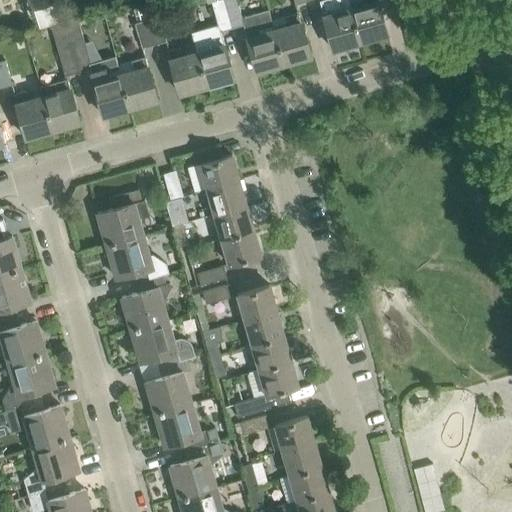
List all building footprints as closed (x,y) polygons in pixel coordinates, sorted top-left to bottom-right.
[(33,9),(38,27),(62,20),(55,0),(27,0),(30,10),(33,9)] [(61,0),(59,4),(72,13),(79,4),(73,0),(61,0)] [(217,24),(190,32),(193,42),(206,84),(232,77),(233,78),(234,78),(220,31),(231,28),(222,0),(212,0),(210,1),(217,24)] [(236,0),(222,0),(231,28),(242,24),(256,71),(258,71),(257,70),(283,63),(273,29),(267,9),(241,17),(236,0)] [(347,0),(321,0),(319,1),(333,49),(334,49),(334,48),(359,41),(349,7),(347,0)] [(361,0),(363,3),(349,7),(359,41),(386,33),(386,34),(387,34),(377,0),(361,0)] [(287,25),(273,29),(283,63),(309,55),(309,56),(310,56),(298,12),(285,16),(287,25)] [(166,40),(159,15),(146,19),(153,44),(166,40)] [(146,19),(134,22),(141,47),(153,44),(146,19)] [(65,75),(77,71),(69,41),(63,22),(51,25),(65,75)] [(80,27),(66,31),(77,71),(89,68),(103,115),(104,115),(103,114),(129,106),(117,64),(115,55),(101,59),(89,62),(80,27)] [(167,49),(174,74),(180,93),(181,93),(180,92),(206,84),(193,42),(167,49)] [(144,56),(117,64),(129,106),(155,99),(156,100),(157,100),(144,56)] [(4,59),(0,60),(0,87),(11,84),(4,59)] [(39,86),(42,95),(51,129),(78,121),(78,122),(79,122),(67,78),(39,86)] [(13,94),(20,118),(26,137),(27,137),(26,136),(51,129),(42,95),(28,99),(26,90),(13,94)] [(199,163),(207,188),(239,179),(232,154),(199,163)] [(163,173),(169,193),(171,199),(183,195),(175,170),(163,173)] [(239,179),(207,188),(214,212),(246,203),(239,179)] [(105,239),(106,244),(127,238),(142,234),(137,218),(149,215),(144,200),(141,201),(138,189),(110,197),(113,208),(97,212),(101,225),(109,223),(113,237),(105,239)] [(246,203),(214,212),(221,238),(253,229),(246,203)] [(178,209),(167,212),(171,225),(182,222),(178,209)] [(7,251),(15,248),(12,236),(8,237),(3,218),(0,218),(0,273),(21,267),(20,263),(12,265),(7,251)] [(182,222),(171,225),(177,246),(188,243),(182,222)] [(253,229),(221,238),(228,263),(261,254),(253,229)] [(127,238),(106,244),(108,250),(116,248),(120,262),(112,264),(115,277),(131,272),(134,281),(168,272),(165,263),(152,254),(148,255),(142,234),(127,238)] [(224,265),(198,272),(202,284),(227,276),(224,265)] [(23,273),(21,267),(0,273),(0,318),(4,318),(17,314),(15,305),(31,300),(27,288),(19,290),(15,276),(23,273)] [(129,323),(130,328),(148,323),(166,318),(160,299),(165,298),(171,287),(170,284),(165,285),(162,274),(168,272),(134,281),(137,292),(121,296),(125,309),(133,307),(137,321),(129,323)] [(229,283),(204,291),(207,302),(232,295),(229,283)] [(237,294),(244,319),(277,309),(269,284),(237,294)] [(277,309),(244,319),(252,344),(284,334),(277,309)] [(4,318),(0,318),(0,345),(3,345),(8,363),(45,352),(44,347),(36,349),(32,335),(40,332),(36,320),(20,324),(17,314),(4,318)] [(148,323),(130,328),(132,334),(140,332),(144,346),(136,348),(140,361),(155,356),(158,366),(186,358),(195,355),(192,346),(190,342),(188,340),(185,338),(180,337),(177,338),(174,339),(172,340),(166,318),(148,323)] [(203,335),(209,357),(220,353),(213,331),(203,335)] [(284,334),(252,344),(259,369),(291,359),(284,334)] [(2,409),(29,401),(41,398),(39,389),(55,384),(51,372),(43,374),(39,360),(47,358),(45,352),(8,363),(13,378),(1,399),(4,408),(2,409)] [(220,353),(209,357),(215,377),(225,374),(220,353)] [(153,407),(155,413),(190,402),(181,371),(189,369),(186,358),(158,366),(161,376),(145,380),(149,393),(157,391),(161,405),(153,407)] [(291,359),(259,369),(266,394),(234,403),(237,416),(290,401),(287,388),(298,385),(291,359)] [(12,406),(4,408),(11,431),(26,427),(32,446),(69,436),(68,431),(60,433),(56,419),(64,417),(60,404),(44,409),(41,398),(29,401),(12,406)] [(190,402),(155,413),(156,418),(164,416),(168,430),(160,432),(164,445),(174,442),(177,451),(218,439),(214,427),(198,431),(190,402)] [(244,432),(269,424),(265,413),(240,421),(244,432)] [(274,424),(281,449),(314,440),(307,415),(274,424)] [(22,478),(27,494),(66,483),(63,473),(79,469),(75,456),(67,459),(63,444),(71,442),(69,436),(32,446),(38,466),(35,467),(22,478)] [(218,439),(177,451),(180,462),(169,465),(173,477),(181,475),(185,489),(177,492),(178,496),(196,491),(214,486),(208,465),(223,454),(218,439)] [(314,440),(281,449),(289,474),(321,465),(314,440)] [(242,465),(248,486),(258,483),(252,462),(242,465)] [(413,467),(424,511),(425,511),(443,508),(431,462),(413,467)] [(321,465),(289,474),(296,499),(328,490),(321,465)] [(66,483),(27,494),(32,511),(50,506),(51,511),(82,511),(80,503),(88,501),(85,488),(69,493),(66,483)] [(248,486),(254,506),(263,503),(258,483),(248,486)] [(196,491),(178,496),(180,502),(188,500),(191,511),(236,511),(232,511),(220,505),(214,486),(196,491)] [(334,511),(328,490),(296,499),(299,511),(334,511)] [(380,502),(381,511),(388,511),(386,501),(380,502)]
